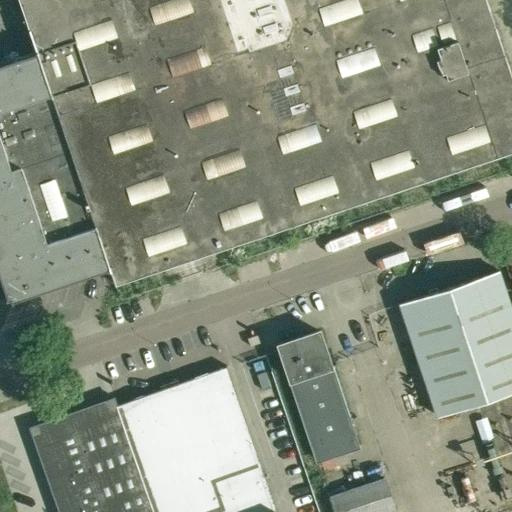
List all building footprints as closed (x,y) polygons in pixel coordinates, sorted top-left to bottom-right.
[(19,0),(37,51),(15,59),(15,60),(0,64),(0,277),(6,297),(5,297),(6,299),(9,298),(10,301),(11,301),(11,300),(105,268),(106,269),(107,269),(107,268),(109,267),(114,283),(154,270),(216,250),(487,161),(511,152),(511,78),(485,0),(19,0)] [(511,314),(498,272),(399,304),(434,411),(476,398),(500,390),(511,385),(511,314)] [(318,331),(300,337),(279,344),(281,351),(317,460),(339,453),(357,447),(330,366),(318,331)] [(117,406),(154,511),(275,511),(225,368),(117,406)] [(59,511),(154,511),(117,406),(114,397),(30,427),(59,511)] [(384,479),(330,497),(335,511),(387,511),(394,510),(384,479)]
